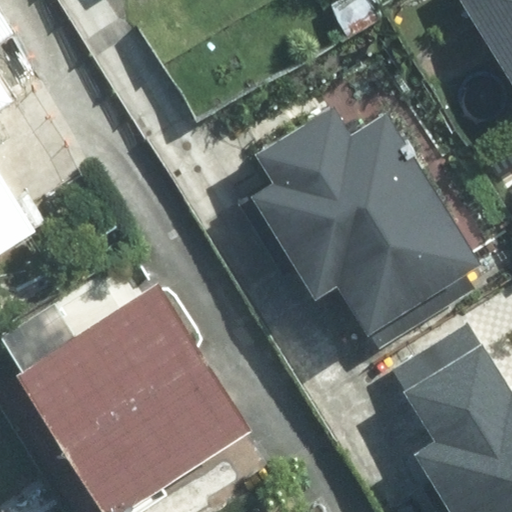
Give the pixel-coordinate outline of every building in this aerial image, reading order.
[(511,0),(479,0),(511,46),(511,0)] [(0,102),(24,86),(0,50),(0,102)] [(377,69),(265,141),(380,317),(491,245),(377,69)] [(0,245),(46,217),(0,143),(0,245)] [(9,329),(31,361),(30,361),(126,502),(262,410),(166,270),(81,327),(59,296),(9,329)] [(511,511),(511,362),(477,308),(400,358),(444,425),(426,437),(474,511),(511,511)]
